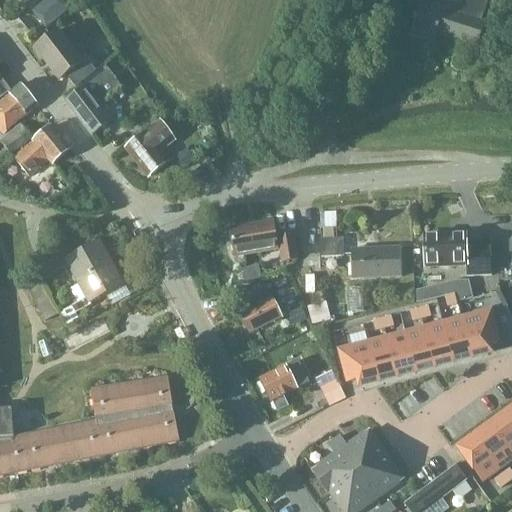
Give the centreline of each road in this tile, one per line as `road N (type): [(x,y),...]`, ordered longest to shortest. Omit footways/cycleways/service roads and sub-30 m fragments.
road 1 (tertiary): [(143,228),(219,197),(511,169)]
road 2 (residential): [(494,374),(400,444),(372,401),(271,458)]
road 3 (residential): [(254,434),(164,481),(0,509)]
road 4 (tertiary): [(143,228),(0,42)]
road 5 (tertiary): [(254,434),(143,228)]
